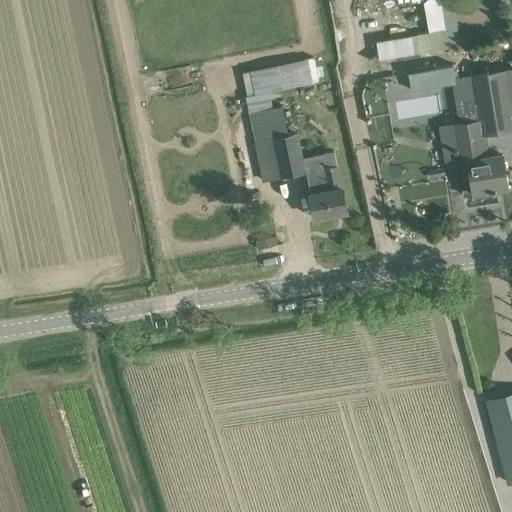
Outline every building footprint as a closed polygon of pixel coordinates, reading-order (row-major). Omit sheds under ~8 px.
[(412,35),(377,41),(380,59),(415,53),(412,35)] [(314,56),(304,58),(310,82),(319,80),(314,56)] [(511,67),(454,77),(462,122),(440,126),(447,163),(469,159),(474,192),(475,192),(476,197),(494,194),(493,191),(496,190),(496,188),(507,186),(507,187),(508,187),(505,167),(503,153),(501,153),(502,154),(488,156),(484,133),(511,128),(511,67)] [(247,95),(256,93),(251,70),(242,72),(247,95)] [(288,134),(255,141),(259,160),(263,179),(306,170),(311,192),(310,193),(315,217),(347,210),(343,191),(342,186),(337,164),(334,150),(323,152),(303,156),(298,132),(288,134)] [(256,239),(258,248),(278,244),(276,235),(256,239)] [(511,402),(496,405),(500,431),(509,430),(510,442),(502,444),(502,447),(502,448),(506,470),(511,468),(511,402)]
